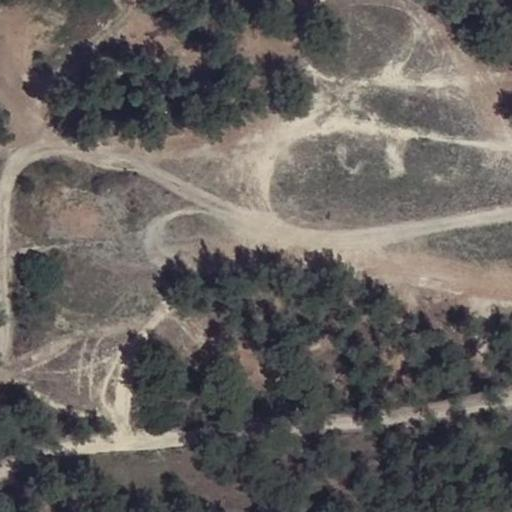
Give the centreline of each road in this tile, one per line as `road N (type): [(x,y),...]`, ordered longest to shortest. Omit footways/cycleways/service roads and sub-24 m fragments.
road 1 (track): [(511,148),(365,127),(301,128),(264,162),(258,225),(331,255),(511,297)]
road 2 (track): [(0,471),(72,446),(434,416),(511,397)]
road 3 (track): [(149,0),(61,73),(48,112),(54,142),(26,152),(4,184),(0,371)]
road 4 (track): [(511,206),(354,232),(331,255)]
